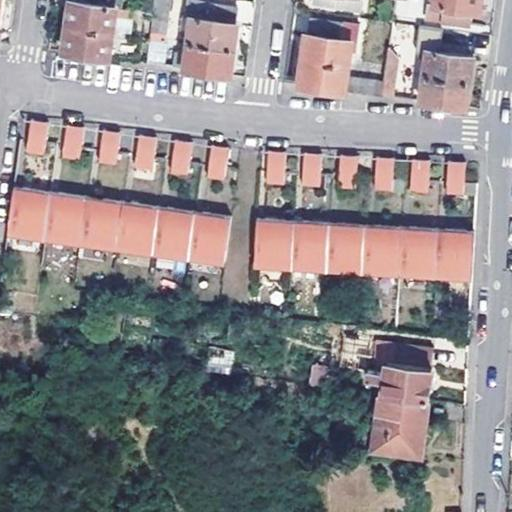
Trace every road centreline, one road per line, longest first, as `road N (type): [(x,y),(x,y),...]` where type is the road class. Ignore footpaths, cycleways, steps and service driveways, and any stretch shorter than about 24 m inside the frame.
road 1 (residential): [(483,511),(504,133)]
road 2 (residential): [(255,121),(504,133)]
road 3 (residential): [(21,75),(49,93),(255,121)]
road 4 (residential): [(271,0),(255,121)]
